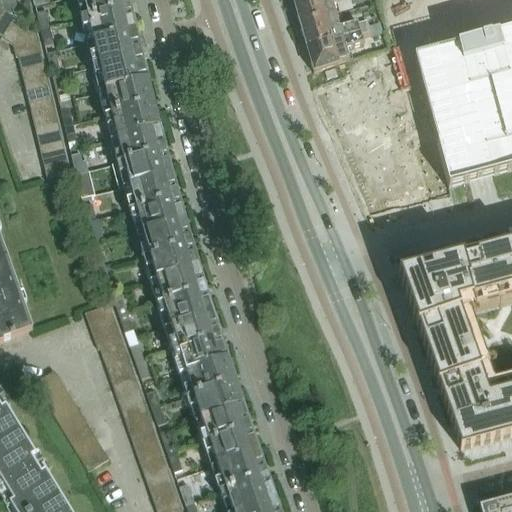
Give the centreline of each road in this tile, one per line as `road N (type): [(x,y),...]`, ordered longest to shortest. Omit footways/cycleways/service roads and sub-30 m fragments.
road 1 (residential): [(161,0),(220,232),(307,511)]
road 2 (secondary): [(222,0),(321,263)]
road 3 (secondary): [(342,257),(239,0)]
road 4 (secondary): [(427,493),(342,257)]
road 5 (secondary): [(321,263),(375,389),(409,497)]
road 6 (residential): [(342,257),(511,210)]
